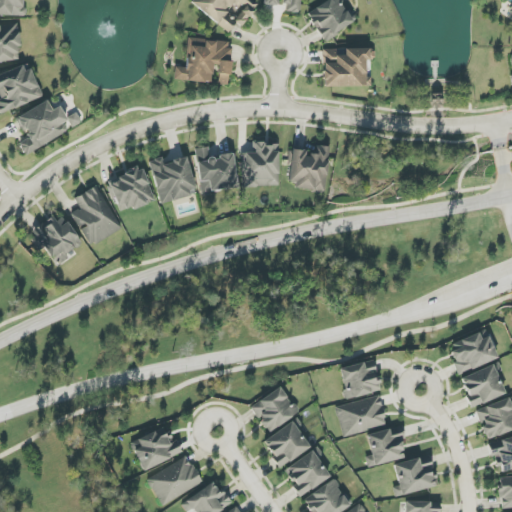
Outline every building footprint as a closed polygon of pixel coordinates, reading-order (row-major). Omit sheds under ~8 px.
[(24,0),(0,0),(0,15),(23,16),(24,0)] [(258,5),(251,0),(191,0),(190,2),(228,33),(235,24),(240,28),(258,5)] [(263,0),(263,5),(278,6),(278,3),(286,3),(285,12),(300,13),(300,0),(263,0)] [(328,0),(306,14),(324,42),(354,23),(339,0),(328,0)] [(18,23),(0,25),(0,26),(0,61),(18,60),(17,47),(20,47),(18,23)] [(173,80),(211,83),(212,66),(218,67),(217,84),(228,85),(232,42),(188,38),(185,68),(174,67),(173,80)] [(323,88),(371,86),(371,77),(366,78),(365,61),(374,60),(373,48),(322,50),(323,88)] [(27,64),(0,74),(0,113),(41,98),(27,64)] [(59,106),(52,110),(46,101),(15,118),(22,132),(24,131),(28,138),(19,143),(25,155),(68,132),(62,122),(67,120),(59,106)] [(81,123),(76,113),(66,118),(72,128),(81,123)] [(242,153),(242,187),(278,186),(277,143),(252,144),(252,153),(242,153)] [(328,147),(318,146),(317,155),(306,155),(306,151),(290,150),(288,188),(325,190),(328,147)] [(232,154),(209,157),(208,147),(194,149),(200,193),(237,188),(232,154)] [(161,205),(197,193),(185,157),(164,163),(162,157),(148,162),(161,205)] [(154,202),(141,168),(107,182),(119,212),(131,207),(133,210),(154,202)] [(121,229),(96,186),(74,199),(80,209),(71,214),(90,247),(121,229)] [(45,246),(56,266),(69,259),(66,254),(80,246),(63,214),(29,232),(39,250),(45,246)] [(448,346),(460,374),(497,358),(488,337),(481,340),(478,333),(448,346)] [(346,400),(380,391),(373,361),(338,369),(346,400)] [(459,379),(471,408),(505,394),(496,373),(502,371),(498,363),(459,379)] [(267,433),(297,414),(281,387),(250,406),(267,433)] [(387,425),(378,396),(335,408),(343,437),(387,425)] [(475,411),(487,440),(511,430),(511,406),(509,398),(475,411)] [(262,442),(279,468),(310,448),(297,429),(301,426),(296,419),(262,442)] [(366,436),(372,455),(365,457),(368,468),(404,458),(399,437),(404,436),(401,426),(366,436)] [(143,471),(182,454),(176,440),(172,442),(165,427),(130,442),(143,471)] [(511,437),(488,442),(490,458),(496,457),(498,466),(500,466),(501,471),(511,468),(511,437)] [(284,470),(294,486),(293,487),(299,497),(330,477),(318,459),(323,456),(318,448),(284,470)] [(393,465),(399,486),(392,488),(395,497),(437,486),(429,455),(393,465)] [(160,505),(202,484),(188,457),(146,478),(160,505)] [(511,507),(511,476),(499,477),(500,508),(511,507)] [(310,511),(340,511),(350,506),(332,480),(303,500),(310,511)] [(186,511),(188,511),(192,509),(194,511),(219,511),(230,505),(214,481),(181,504),(186,511)] [(439,511),(440,503),(404,502),(403,511),(439,511)]
